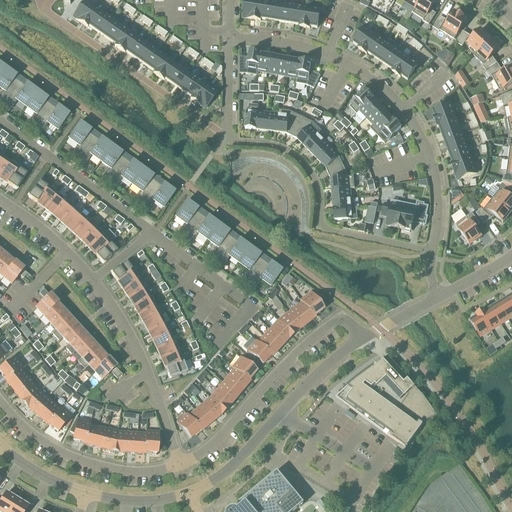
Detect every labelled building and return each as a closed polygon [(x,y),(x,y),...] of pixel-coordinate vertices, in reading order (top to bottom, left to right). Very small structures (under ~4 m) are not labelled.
[(258,0),(245,0),(243,18),(255,20),(258,0)] [(269,1),(261,0),(258,0),(255,20),(260,21),(261,19),(267,20),(269,1)] [(421,0),(397,0),(394,5),(400,9),(404,3),(414,10),(411,14),(412,15),(421,0)] [(435,1),(433,0),(421,0),(412,15),(422,21),(421,22),(427,26),(434,14),(429,11),(435,1)] [(278,3),(269,1),(267,20),(276,22),(278,3)] [(94,9),(83,2),(72,19),(82,26),(94,9)] [(287,4),(278,3),(276,22),(285,23),(287,4)] [(296,5),(287,4),(285,23),(293,24),(296,5)] [(307,7),(296,5),(293,24),(300,25),(299,27),(304,28),(307,7)] [(330,5),(328,10),(335,13),(337,8),(330,5)] [(130,10),(124,6),(121,10),(127,14),(130,10)] [(320,9),(307,7),(304,28),(309,29),(310,27),(317,28),(320,9)] [(104,16),(94,9),(82,26),(86,29),(87,27),(93,31),(104,16)] [(456,14),(453,13),(447,22),(439,17),(432,28),(438,32),(438,31),(453,40),(465,20),(463,19),(464,17),(457,13),(456,14)] [(111,21),(104,16),(93,31),(100,36),(111,21)] [(147,21),(141,17),(138,22),(144,25),(147,21)] [(119,26),(111,21),(100,36),(108,41),(119,26)] [(401,27),(396,24),(393,29),(398,32),(401,27)] [(126,31),(119,26),(108,41),(114,46),(113,47),(114,48),(126,31)] [(373,34),(364,27),(353,43),(359,47),(358,49),(361,51),(373,34)] [(406,31),(401,27),(398,32),(403,36),(406,31)] [(471,39),(461,32),(454,43),(461,47),(464,42),(476,53),(472,56),(473,57),(489,40),(479,30),(471,39)] [(135,37),(126,31),(114,48),(124,54),(125,53),(135,37)] [(382,40),(373,34),(361,51),(366,54),(367,53),(372,56),(382,40)] [(143,42),(135,37),(125,53),(132,58),(143,42)] [(390,45),(382,40),(372,56),(379,61),(390,45)] [(498,48),(489,40),(473,57),(482,65),(481,66),(486,72),(496,64),(491,57),(498,48)] [(150,47),(143,42),(132,58),(139,63),(150,47)] [(422,47),(416,43),(413,47),(418,51),(422,47)] [(397,50),(390,45),(379,61),(387,66),(397,50)] [(150,47),(139,63),(147,68),(158,52),(150,47)] [(407,57),(397,50),(387,66),(393,70),(391,72),(395,74),(407,57)] [(440,52),(436,56),(437,57),(442,62),(444,59),(447,54),(449,52),(446,50),(440,52)] [(165,58),(158,52),(147,68),(154,73),(153,74),(153,75),(165,58)] [(260,54),(250,52),(248,58),(241,57),(241,74),(247,74),(256,76),(257,71),(260,54)] [(270,56),(260,54),(257,71),(267,73),(270,56)] [(280,58),(270,56),(267,73),(267,74),(277,75),(280,58)] [(418,64),(407,57),(395,74),(400,77),(401,76),(407,80),(418,64)] [(175,64),(165,58),(153,75),(163,81),(164,80),(175,64)] [(290,59),(280,58),(277,75),(287,77),(290,59)] [(300,61),(290,59),(287,77),(297,79),(300,61)] [(444,59),(442,62),(446,67),(447,68),(450,63),(444,59)] [(296,84),(307,86),(313,89),(320,76),(309,71),(311,63),(300,61),(297,79),(296,84)] [(182,69),(175,64),(164,80),(171,85),(182,69)] [(496,64),(486,72),(489,78),(490,77),(499,92),(511,84),(511,67),(502,73),(496,64)] [(14,73),(7,68),(0,76),(0,88),(3,91),(0,95),(0,108),(21,81),(13,75),(14,73)] [(189,74),(182,69),(171,85),(179,90),(189,74)] [(461,71),(454,77),(456,79),(456,80),(464,75),(461,71)] [(197,79),(189,74),(179,90),(186,95),(197,79)] [(206,85),(197,79),(186,95),(191,98),(190,99),(194,103),(206,85)] [(29,87),(21,81),(0,108),(0,109),(7,115),(17,101),(26,107),(38,91),(31,85),(29,87)] [(216,92),(206,85),(194,103),(204,109),(216,92)] [(45,96),(38,91),(26,107),(35,114),(24,128),(31,132),(52,104),(44,98),(45,96)] [(372,99),(365,91),(352,103),(353,104),(349,107),(356,114),(360,111),(372,99)] [(511,93),(511,92),(499,97),(502,105),(508,103),(511,117),(506,118),(507,119),(511,118),(511,93)] [(482,95),(471,99),(474,107),(485,103),(482,95)] [(379,106),(372,99),(360,111),(366,118),(379,106)] [(454,116),(450,103),(432,110),(435,117),(433,118),(435,123),(454,116)] [(61,110),(52,104),(31,132),(31,133),(38,138),(48,124),(57,131),(67,117),(68,118),(71,115),(62,108),(61,110)] [(386,113),(379,106),(366,118),(373,125),(369,128),(370,129),(386,113)] [(248,111),(247,111),(245,129),(255,130),(258,108),(249,107),(248,111)] [(259,108),(258,108),(255,130),(266,131),(268,114),(258,112),(259,108)] [(277,115),(268,114),(266,131),(276,132),(278,110),(277,115)] [(290,111),(278,110),(276,132),(286,134),(288,116),(290,111)] [(312,123),(290,111),(288,116),(286,134),(297,139),(310,127),(312,123)] [(393,121),(386,113),(370,129),(377,136),(380,133),(393,121)] [(458,126),(454,116),(435,123),(437,127),(438,127),(441,133),(458,126)] [(401,128),(393,121),(380,133),(388,140),(401,128)] [(87,130),(88,129),(80,123),(68,139),(78,146),(68,159),(74,164),(95,136),(87,130)] [(462,135),(458,126),(441,133),(444,141),(462,135)] [(317,134),(310,127),(297,139),(304,147),(317,134)] [(324,142),(317,134),(304,147),(311,154),(324,142)] [(465,143),(462,135),(444,141),(447,150),(465,143)] [(104,142),(96,136),(95,136),(74,164),(81,169),(91,156),(100,162),(112,145),(105,140),(104,142)] [(331,149),(324,142),(311,154),(319,161),(331,149)] [(468,152),(465,143),(447,150),(450,158),(468,152)] [(120,151),(112,145),(100,162),(109,169),(99,182),(106,187),(127,159),(119,153),(120,151)] [(338,156),(331,149),(319,161),(325,169),(338,156)] [(472,162),(468,152),(450,158),(452,164),(450,164),(452,170),(472,162)] [(348,178),(338,156),(325,169),(331,180),(348,179),(348,178)] [(1,158),(0,158),(0,176),(9,163),(1,158)] [(135,165),(127,159),(106,187),(112,192),(123,179),(132,185),(144,168),(136,163),(135,165)] [(511,160),(507,160),(505,175),(504,175),(501,181),(511,185),(511,160)] [(476,174),(472,162),(452,170),(457,181),(476,174)] [(9,163),(0,176),(0,180),(7,185),(18,169),(9,163)] [(20,165),(18,169),(7,185),(16,191),(29,171),(20,165)] [(151,174),(144,168),(132,185),(140,191),(130,205),(137,210),(158,181),(150,175),(151,174)] [(369,169),(364,172),(367,187),(373,186),(372,180),(369,169)] [(353,177),(348,179),(331,180),(331,190),(349,189),(354,188),(353,177)] [(41,178),(28,197),(36,204),(48,188),(50,184),(41,178)] [(166,188),(158,181),(137,210),(144,215),(154,201),(163,208),(173,195),(174,195),(176,192),(168,186),(166,188)] [(511,191),(502,184),(497,189),(499,190),(492,199),(510,213),(511,210),(511,199),(508,197),(511,192),(511,191)] [(85,192),(78,187),(74,192),(81,197),(85,192)] [(48,188),(36,204),(44,210),(56,194),(48,188)] [(350,199),(349,189),(331,190),(332,201),(350,199)] [(459,191),(452,192),(452,203),(462,195),(459,191)] [(56,194),(44,210),(52,216),(64,201),(56,194)] [(351,209),(350,199),(332,201),(334,211),(356,209),(356,208),(351,209)] [(510,213),(492,199),(482,211),(481,209),(475,213),(483,224),(492,218),(494,216),(503,223),(510,213)] [(195,206),(187,200),(184,203),(185,204),(176,217),(185,224),(175,238),(181,243),(203,214),(194,208),(195,206)] [(72,208),(64,201),(52,216),(59,223),(72,208)] [(404,204),(390,201),(389,206),(383,205),(381,217),(387,218),(385,226),(398,229),(404,204)] [(415,207),(404,204),(398,229),(404,230),(404,232),(409,233),(410,231),(411,232),(414,215),(421,216),(423,204),(416,203),(415,207)] [(80,215),(72,208),(59,223),(67,229),(80,215)] [(373,226),(376,209),(370,208),(368,208),(364,224),(373,226)] [(357,219),(356,209),(334,211),(334,221),(342,220),(342,222),(350,221),(350,219),(357,219)] [(466,219),(456,227),(469,245),(481,237),(474,228),(479,224),(471,213),(465,218),(466,219)] [(203,214),(181,243),(188,248),(198,234),(207,240),(219,224),(212,219),(211,220),(203,214)] [(88,222),(80,215),(67,229),(74,236),(88,222)] [(95,229),(88,222),(74,236),(81,243),(95,229)] [(219,224),(207,240),(216,247),(206,261),(213,266),(234,237),(225,231),(227,229),(219,224)] [(95,229),(81,243),(88,250),(102,236),(95,229)] [(96,257),(110,244),(102,236),(88,250),(96,257)] [(242,243),(234,237),(213,266),(219,271),(230,257),(238,263),(251,247),(243,242),(242,243)] [(117,252),(110,244),(96,257),(103,265),(117,252)] [(258,252),(251,247),(238,263),(247,270),(237,284),(244,289),(265,260),(257,254),(258,252)] [(15,264),(7,258),(0,267),(0,276),(3,279),(15,264)] [(273,266),(265,260),(244,289),(251,294),(261,280),(270,287),(280,273),(281,274),(283,271),(275,265),(273,266)] [(126,263),(111,274),(117,283),(132,271),(126,263)] [(11,285),(13,282),(19,276),(23,279),(27,274),(15,264),(3,279),(11,285)] [(132,271),(117,283),(122,291),(138,280),(132,271)] [(138,280),(122,291),(128,300),(144,289),(138,280)] [(144,289),(128,300),(134,308),(150,298),(144,289)] [(300,301),(301,303),(314,318),(315,319),(314,317),(323,310),(310,293),(300,301)] [(50,297),(36,309),(43,317),(56,304),(50,297)] [(155,307),(150,298),(134,308),(138,317),(139,316),(155,307)] [(498,304),(508,320),(511,318),(511,309),(506,300),(498,304)] [(302,303),(295,308),(307,324),(315,319),(302,303)] [(63,311),(56,304),(43,317),(49,324),(63,311)] [(159,304),(155,307),(139,316),(143,325),(165,313),(159,304)] [(491,309),(500,325),(508,320),(498,304),(491,309)] [(295,308),(288,314),(300,330),(307,324),(295,308)] [(480,313),(491,331),(500,325),(491,309),(486,312),(485,310),(480,313)] [(69,318),(63,311),(49,324),(56,331),(69,318)] [(165,314),(165,313),(143,325),(148,334),(165,325),(161,317),(165,314)] [(287,313),(277,321),(292,337),(300,330),(288,314),(287,313)] [(470,321),(480,338),(491,331),(480,313),(475,317),(476,318),(470,321)] [(76,326),(69,318),(56,331),(62,338),(76,326)] [(277,321),(269,330),(284,344),(292,337),(277,321)] [(172,333),(167,324),(148,334),(153,343),(172,333)] [(82,333),(76,326),(62,338),(69,345),(82,333)] [(269,330),(263,337),(278,351),(284,344),(269,330)] [(89,340),(82,333),(69,345),(75,352),(89,340)] [(173,334),(172,333),(153,343),(157,352),(175,344),(170,335),(173,334)] [(175,342),(179,349),(188,344),(185,337),(175,342)] [(263,337),(257,343),(270,357),(271,358),(278,351),(263,337)] [(95,347),(89,340),(75,352),(82,359),(95,347)] [(255,341),(246,351),(262,365),(270,357),(255,341)] [(4,343),(1,345),(0,346),(0,360),(11,351),(4,343)] [(179,353),(175,344),(157,352),(161,361),(179,353)] [(102,354),(95,347),(82,359),(88,366),(102,354)] [(183,363),(179,353),(161,361),(165,370),(183,363)] [(108,361),(102,354),(88,366),(95,373),(108,361)] [(15,358),(0,370),(0,372),(6,380),(5,381),(5,382),(23,368),(15,358)] [(240,359),(232,368),(249,383),(249,382),(250,382),(248,381),(256,372),(240,359)] [(404,385),(381,359),(331,399),(408,454),(428,426),(439,420),(432,409),(424,398),(408,381),(404,385)] [(122,376),(108,361),(94,374),(101,381),(110,373),(117,380),(121,376),(122,377),(122,376)] [(187,373),(183,363),(165,370),(169,380),(187,373)] [(23,367),(23,368),(5,382),(11,389),(27,376),(21,369),(23,368),(23,367)] [(233,370),(228,376),(244,389),(249,383),(232,368),(233,370)] [(75,379),(81,382),(84,375),(78,372),(75,379)] [(27,376),(11,389),(17,396),(32,383),(27,376)] [(228,376),(222,383),(238,396),(244,389),(228,376)] [(32,383),(17,396),(16,396),(22,402),(21,403),(24,406),(39,391),(32,383)] [(222,383),(217,390),(232,403),(238,396),(222,383)] [(81,395),(85,390),(80,387),(76,392),(81,395)] [(217,390),(209,398),(224,413),(232,403),(217,390)] [(39,391),(24,406),(28,409),(34,414),(47,399),(39,391)] [(209,398),(201,406),(214,421),(224,413),(209,398)] [(47,399),(34,414),(41,420),(54,405),(47,399)] [(54,405),(41,420),(47,426),(61,410),(54,405)] [(201,406),(194,411),(208,427),(214,421),(201,406)] [(62,409),(61,410),(47,426),(48,427),(49,426),(48,426),(49,425),(58,433),(72,417),(62,409)] [(194,411),(188,417),(200,433),(201,433),(208,427),(194,411)] [(186,415),(176,423),(190,440),(200,433),(186,415)] [(78,420),(72,441),(84,444),(84,445),(90,423),(78,420)] [(314,432),(317,427),(306,420),(303,425),(314,432)] [(90,423),(84,445),(93,447),(98,428),(90,426),(90,423)] [(332,443),(337,435),(324,427),(319,435),(332,443)] [(98,428),(93,447),(101,450),(107,430),(98,428)] [(20,445),(26,439),(16,429),(10,436),(20,445)] [(107,430),(101,450),(109,451),(109,452),(114,452),(117,433),(107,430)] [(137,434),(135,454),(144,455),(146,432),(145,435),(137,434)] [(159,433),(146,432),(144,455),(145,455),(145,453),(157,454),(159,433)] [(117,433),(114,452),(126,453),(128,433),(117,433)] [(128,433),(126,453),(135,454),(137,434),(128,433)] [(234,509),(231,510),(229,511),(227,511),(294,511),(304,505),(277,472),(239,504),(241,507),(238,510),(237,510),(234,509)] [(9,511),(17,501),(7,494),(1,503),(0,501),(0,511),(9,511)] [(23,511),(27,507),(17,501),(9,511),(23,511)]
